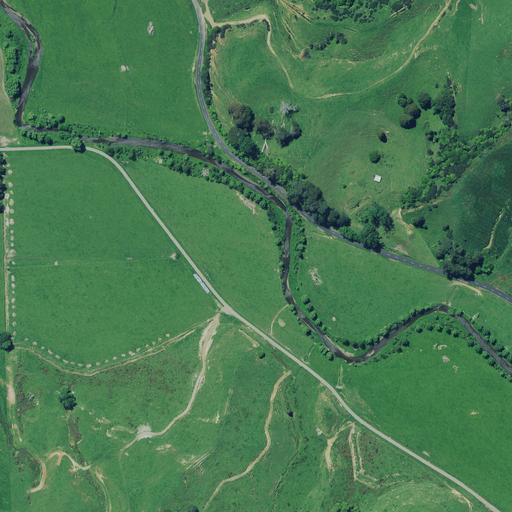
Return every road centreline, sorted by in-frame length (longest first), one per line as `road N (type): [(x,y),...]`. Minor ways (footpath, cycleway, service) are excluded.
road 1 (unclassified): [(497,511),(368,427),(321,379),(236,315),(106,151),(72,143),(0,146)]
road 2 (unclassified): [(511,300),(309,222),(210,114),(198,69),(202,21),(191,0)]
